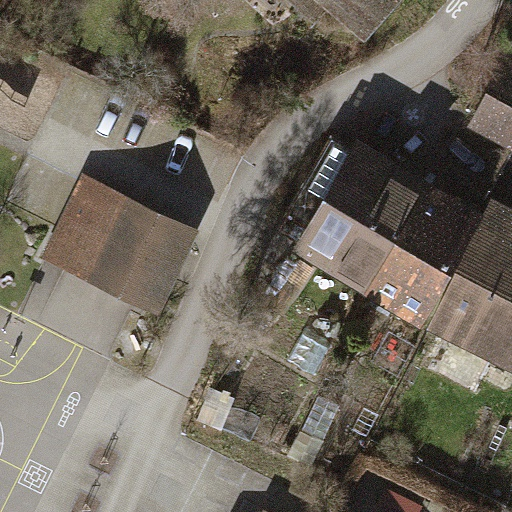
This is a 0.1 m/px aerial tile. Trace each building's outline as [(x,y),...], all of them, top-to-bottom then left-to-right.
[(335,0),(364,27),(388,0),(294,0),(316,20),(334,0),(335,0)] [(511,51),(505,48),(468,119),(511,141),(511,51)] [(365,278),(427,168),(357,129),(294,238),(365,278)] [(427,168),(365,278),(429,315),(485,202),(427,168)] [(200,227),(83,172),(43,256),(160,311),(200,227)] [(485,202),(429,315),(511,355),(511,197),(492,188),(485,202)]
